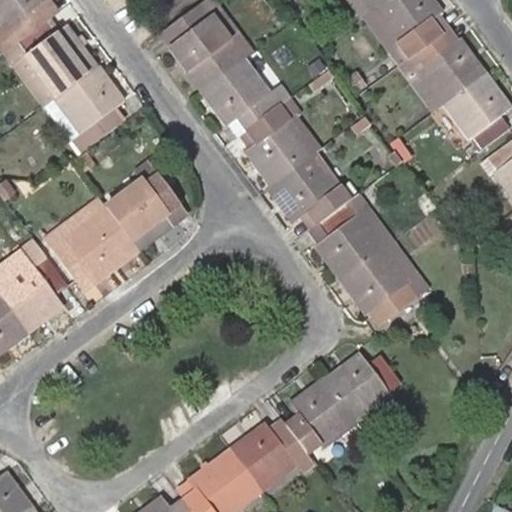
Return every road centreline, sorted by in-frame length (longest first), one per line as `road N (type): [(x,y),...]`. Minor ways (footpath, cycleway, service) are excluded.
road 1 (residential): [(0,392),(250,204)]
road 2 (residential): [(350,331),(110,511)]
road 3 (residential): [(250,204),(100,0)]
road 4 (residential): [(350,331),(250,204)]
road 5 (residential): [(83,511),(0,408)]
